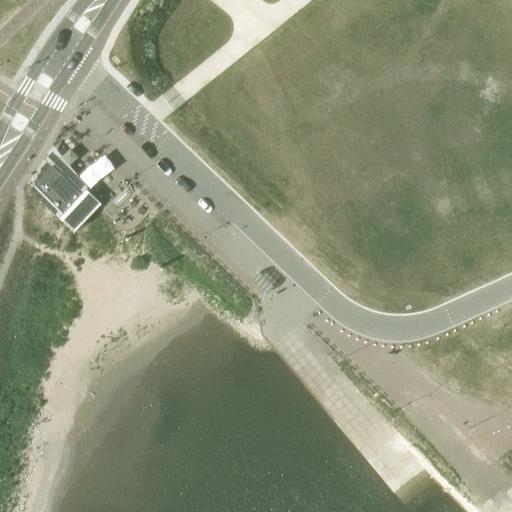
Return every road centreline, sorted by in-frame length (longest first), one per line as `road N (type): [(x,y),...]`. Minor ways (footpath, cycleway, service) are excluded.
road 1 (unknown): [(250,0),(199,65),(208,85),(315,188),(310,206),(271,248)]
road 2 (residential): [(309,283),(71,64)]
road 3 (unclassified): [(309,283),(338,309),(385,329),(450,318),(511,289)]
road 4 (secondary): [(0,174),(71,64)]
